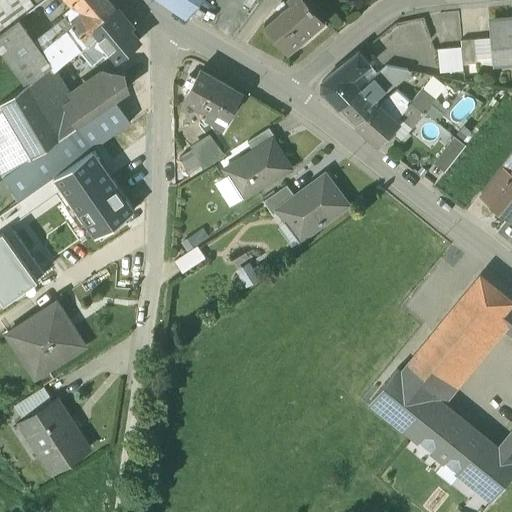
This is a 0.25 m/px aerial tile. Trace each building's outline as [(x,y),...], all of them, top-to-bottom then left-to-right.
[(0,0),(0,34),(16,23),(27,16),(35,10),(27,0),(0,0)] [(27,0),(35,10),(48,0),(27,0)] [(115,11),(106,0),(68,0),(81,16),(93,30),(115,11)] [(160,0),(187,18),(201,0),(160,0)] [(307,0),(288,0),(291,2),(264,26),(289,54),(326,21),(307,0)] [(142,43),(115,11),(93,30),(91,31),(96,37),(126,73),(144,59),(142,43)] [(27,16),(16,23),(22,32),(33,24),(27,16)] [(93,30),(81,16),(41,49),(35,49),(49,70),(53,75),(58,71),(69,62),(89,45),(96,37),(91,31),(93,30)] [(22,32),(16,23),(0,34),(0,51),(25,87),(26,88),(32,84),(49,70),(35,49),(22,32)] [(511,23),(490,25),(493,59),(509,57),(510,65),(511,64),(511,23)] [(475,40),(461,41),(461,47),(463,65),(478,64),(475,40)] [(461,47),(438,49),(440,73),(463,70),(463,65),(461,47)] [(369,65),(359,52),(341,66),(322,82),(322,91),(340,108),(354,95),(359,89),(355,85),(362,80),(365,84),(370,81),(376,75),(367,66),(369,65)] [(102,83),(52,119),(63,138),(114,101),(132,88),(147,78),(144,59),(126,73),(122,76),(102,83)] [(69,62),(58,71),(61,75),(72,66),(69,62)] [(409,71),(387,66),(376,75),(370,81),(383,93),(407,73),(409,71)] [(242,95),(200,71),(195,80),(189,77),(182,89),(188,92),(185,98),(215,116),(218,112),(229,118),(242,95)] [(429,79),(411,101),(424,112),(425,112),(443,90),(429,79)] [(362,80),(355,85),(359,89),(361,88),(365,84),(362,80)] [(383,93),(370,81),(365,84),(361,88),(359,89),(354,95),(366,105),(364,107),(365,108),(383,93)] [(52,119),(32,84),(26,88),(25,87),(0,104),(0,105),(31,160),(61,139),(63,138),(52,119)] [(132,88),(114,101),(120,111),(140,99),(132,88)] [(397,90),(377,105),(396,121),(400,116),(411,101),(397,90)] [(366,105),(354,95),(340,108),(350,118),(364,107),(366,105)] [(63,138),(61,139),(31,160),(3,180),(18,205),(19,204),(93,153),(130,125),(120,111),(114,101),(63,138)] [(424,112),(411,101),(400,116),(413,127),(425,112),(424,112)] [(31,160),(0,105),(0,174),(3,180),(31,160)] [(396,121),(377,105),(356,124),(378,143),(382,139),(385,143),(392,135),(389,132),(398,123),(396,121)] [(268,129),(247,142),(253,152),(271,141),(272,142),(275,139),(268,129)] [(217,136),(182,155),(194,177),(229,158),(217,136)] [(455,137),(436,162),(447,170),(466,145),(455,137)] [(253,152),(225,170),(228,175),(215,183),(230,207),(289,170),(272,142),(271,141),(253,152)] [(93,153),(19,204),(28,216),(56,196),(89,244),(134,213),(93,153)] [(501,168),(481,193),(491,201),(511,176),(501,168)] [(491,201),(489,203),(509,219),(511,215),(511,174),(511,176),(491,201)] [(294,198),(278,210),(278,212),(301,241),(348,206),(324,175),(294,198)] [(286,186),(262,203),(272,216),(278,212),(278,210),(294,198),(286,186)] [(9,229),(28,216),(19,204),(18,205),(1,217),(9,229)] [(0,309),(44,278),(9,229),(0,235),(0,309)] [(196,248),(174,264),(182,276),(204,260),(196,248)] [(245,258),(238,263),(243,269),(250,265),(245,258)] [(511,301),(480,276),(402,373),(435,399),(495,324),(510,306),(511,303),(511,301)] [(57,304),(7,336),(19,355),(27,349),(43,375),(85,348),(57,304)] [(511,307),(510,306),(495,324),(511,337),(511,307)] [(402,373),(397,369),(371,401),(493,500),(511,476),(511,461),(499,451),(435,399),(402,373)] [(42,390),(11,409),(22,426),(52,406),(42,390)] [(22,426),(18,428),(49,477),(87,453),(76,436),(73,438),(64,425),(68,423),(56,404),(52,406),(22,426)] [(511,434),(499,451),(511,461),(511,434)]
